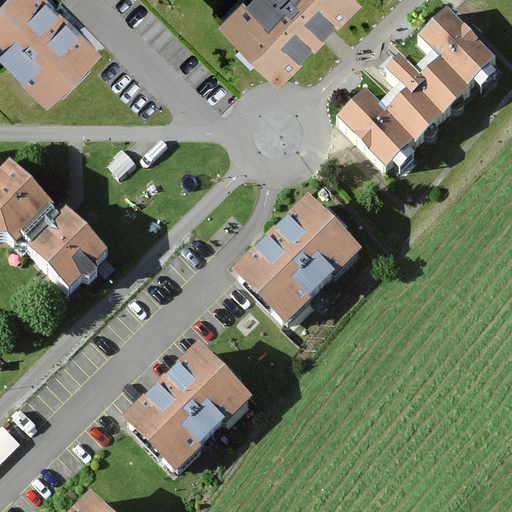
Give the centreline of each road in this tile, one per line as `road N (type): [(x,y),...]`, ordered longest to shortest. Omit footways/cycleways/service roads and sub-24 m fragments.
road 1 (residential): [(0,408),(274,137)]
road 2 (residential): [(409,0),(274,137)]
